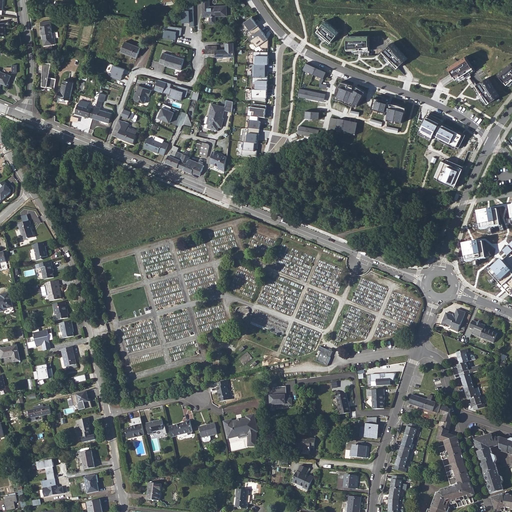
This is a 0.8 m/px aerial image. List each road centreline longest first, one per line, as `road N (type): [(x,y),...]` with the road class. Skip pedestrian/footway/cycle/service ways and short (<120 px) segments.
road 1 (secondary): [(426,279),(104,149)]
road 2 (residential): [(107,414),(73,265),(31,191)]
road 3 (residential): [(491,140),(450,110),(287,40)]
road 4 (residential): [(104,149),(132,73),(191,83),(199,35)]
road 5 (residential): [(443,271),(453,220),(491,140)]
road 6 (residential): [(299,382),(354,374),(359,414),(396,412)]
